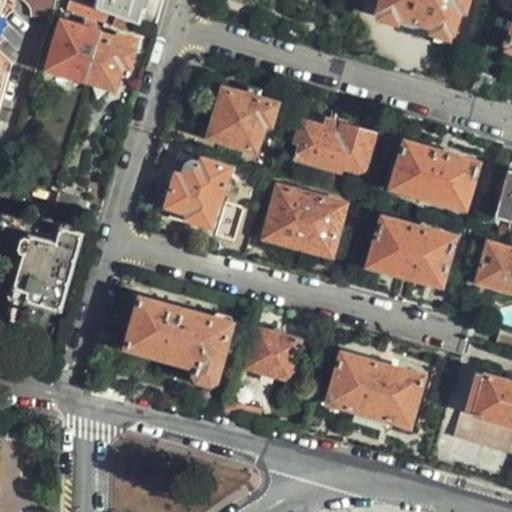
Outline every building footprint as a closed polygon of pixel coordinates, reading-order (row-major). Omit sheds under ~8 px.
[(15,0),(20,4),(26,14),(53,17),(57,0),(15,0)] [(109,12),(100,8),(78,0),(70,0),(68,9),(106,23),(106,21),(109,12)] [(101,0),(100,8),(109,12),(134,21),(140,24),(147,0),(101,0)] [(383,0),(380,11),(384,12),(382,20),(401,25),(403,18),(436,28),(433,35),(450,40),(453,33),(456,34),(462,11),(469,12),(472,0),(383,0)] [(511,0),(494,0),(493,6),(511,12),(511,0)] [(132,30),(134,21),(109,12),(106,21),(132,30)] [(49,69),(89,82),(101,39),(103,32),(95,31),(96,23),(88,20),(85,27),(65,21),(49,69)] [(101,39),(89,82),(116,90),(122,71),(129,73),(136,49),(101,39)] [(211,136),(229,141),(256,149),(265,121),(272,123),(277,102),(225,88),(211,136)] [(339,122),(327,118),(324,126),(336,130),(339,122)] [(367,167),(377,133),(339,122),(336,130),(324,126),(302,120),(295,142),(301,143),(296,159),(341,172),(343,167),(359,171),(360,171),(362,171),(364,170),(365,169),(366,168),(367,167)] [(229,141),(224,157),(245,163),(252,165),(256,149),(229,141)] [(466,207),(480,162),(409,142),(396,187),(466,207)] [(187,166),(185,176),(182,185),(174,183),(168,205),(192,212),(191,217),(213,224),(221,198),(225,199),(234,169),(204,159),(202,164),(194,162),(192,161),(189,162),(187,162),(186,164),(187,166)] [(253,191),(260,167),(252,165),(245,163),(238,186),(253,191)] [(511,220),(511,172),(499,217),(511,220)] [(182,185),(185,176),(177,174),(174,183),(182,185)] [(343,223),(348,204),(281,185),(267,237),(333,256),(343,223)] [(56,191),(51,208),(87,215),(90,198),(56,191)] [(190,221),(191,217),(192,212),(168,205),(166,214),(190,221)] [(443,285),(457,237),(385,218),(372,266),(443,285)] [(356,227),(343,223),(333,256),(347,260),(356,227)] [(62,310),(83,232),(61,226),(59,236),(53,235),(50,241),(32,236),(15,300),(28,303),(29,300),(62,310)] [(486,232),(477,230),(474,242),(482,245),(486,232)] [(494,239),(511,244),(511,242),(511,237),(496,232),(494,239)] [(511,251),(489,244),(477,283),(511,294),(511,251)] [(221,380),(235,323),(216,318),(143,299),(128,347),(201,366),(199,373),(202,379),(214,383),(221,380)] [(216,318),(235,323),(237,318),(233,314),(221,311),(217,314),(216,318)] [(291,378),(301,340),(289,337),(290,332),(276,329),(275,334),(260,330),(249,367),(291,378)] [(413,426),(425,375),(344,354),(331,402),(353,409),(351,418),(387,428),(390,419),(413,426)] [(467,410),(511,422),(511,384),(477,374),(467,410)] [(236,418),(260,424),(263,409),(240,403),(236,418)] [(455,438),(511,455),(511,429),(463,415),(455,438)]
